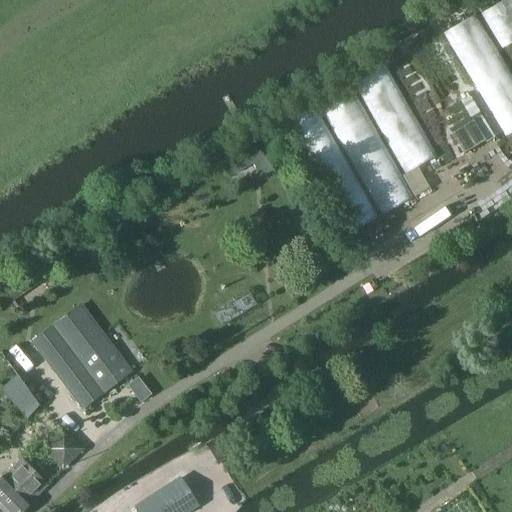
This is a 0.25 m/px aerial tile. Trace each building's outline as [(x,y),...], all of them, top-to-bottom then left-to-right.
[(511,0),(499,0),(483,7),(501,44),(511,38),(511,0)] [(511,72),(479,10),(449,26),(505,133),(511,129),(511,72)] [(327,104),(380,211),(431,186),(419,161),(434,153),(390,65),(357,82),(360,87),(327,104)] [(350,230),(382,213),(351,153),(345,156),(320,108),(294,122),(350,230)] [(462,149),(486,139),(476,117),(453,127),(462,149)] [(229,158),(239,183),(273,170),(263,145),(229,158)] [(83,408),(130,372),(80,307),(33,343),(83,408)] [(142,399),(153,392),(140,374),(129,382),(142,399)] [(64,426),(45,446),(66,466),(85,446),(64,426)] [(27,503),(45,485),(21,460),(3,477),(2,476),(0,478),(0,508),(3,511),(20,511),(28,504),(27,503)] [(145,511),(141,508),(135,511),(169,511),(180,501),(168,489),(146,511),(145,511)]
